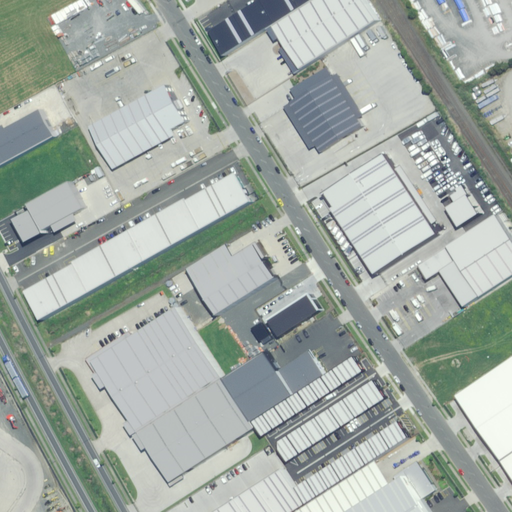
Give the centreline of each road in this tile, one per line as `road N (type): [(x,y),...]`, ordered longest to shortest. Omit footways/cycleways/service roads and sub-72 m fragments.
road 1 (unclassified): [(164,0),(293,213),(494,511)]
road 2 (tertiary): [(0,276),(124,511)]
road 3 (tertiary): [(91,511),(0,339)]
